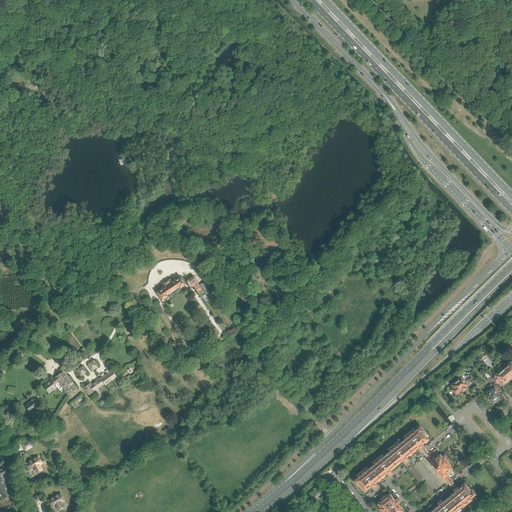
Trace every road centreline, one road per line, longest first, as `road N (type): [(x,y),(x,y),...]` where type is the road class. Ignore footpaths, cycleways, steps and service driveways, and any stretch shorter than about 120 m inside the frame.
road 1 (primary): [(510,250),(286,484)]
road 2 (primary): [(511,264),(286,484)]
road 3 (primary): [(310,0),(511,209)]
road 4 (primary): [(511,195),(325,0)]
road 5 (primary): [(347,438),(511,275)]
road 6 (primary): [(347,438),(511,298)]
road 7 (primary): [(375,85),(418,152),(510,250)]
road 8 (residential): [(511,136),(365,0)]
road 9 (primary): [(511,230),(438,162),(375,85)]
